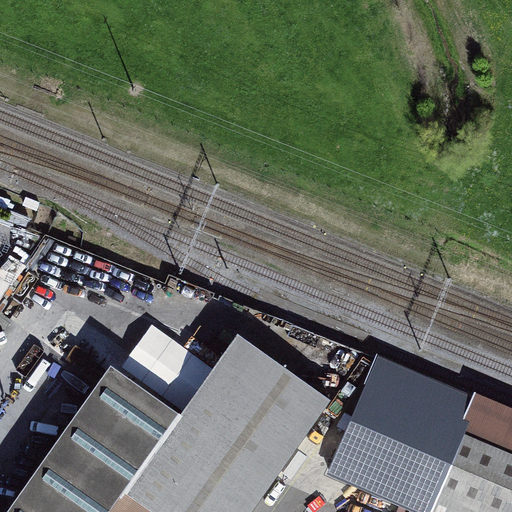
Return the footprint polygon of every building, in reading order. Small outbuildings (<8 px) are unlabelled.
[(249,511),(333,395),(238,328),(182,409),(111,359),(2,511),(108,511),(124,490),(155,511),(249,511)] [(410,402),(422,372),(380,354),(367,384),(410,402)] [(511,511),(511,403),(474,388),(472,393),(422,372),(410,402),(367,384),(339,448),(492,511),(511,511)] [(492,511),(339,448),(327,477),(410,510),(415,511),(492,511)] [(108,511),(155,511),(124,490),(108,511)]
